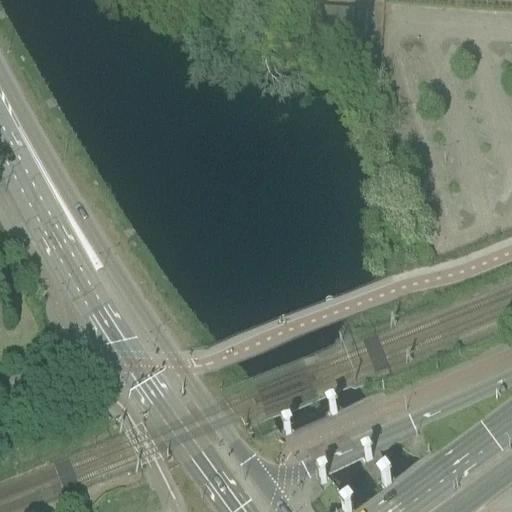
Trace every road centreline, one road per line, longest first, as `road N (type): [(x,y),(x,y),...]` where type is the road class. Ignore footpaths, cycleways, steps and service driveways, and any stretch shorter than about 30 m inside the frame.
road 1 (tertiary): [(267,493),(115,274),(76,245)]
road 2 (tertiary): [(76,245),(87,289),(116,342),(235,511)]
road 3 (tertiary): [(511,379),(267,493)]
road 4 (tertiary): [(0,106),(76,245)]
road 5 (tertiary): [(511,420),(385,511)]
